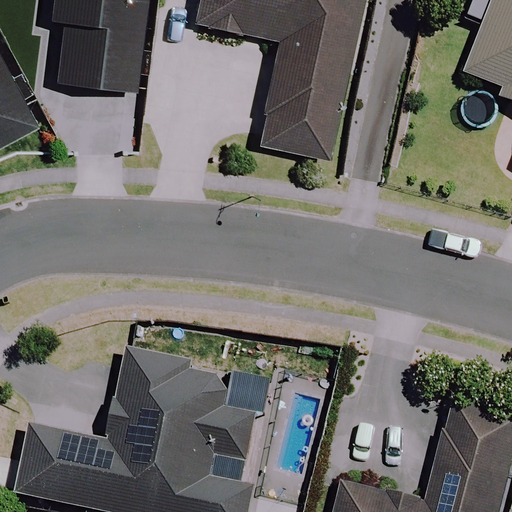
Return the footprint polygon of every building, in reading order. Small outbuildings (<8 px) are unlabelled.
[(55,85),(129,94),(141,0),(49,0),(46,24),(62,26),(55,85)] [(200,0),(195,27),(282,45),(259,148),(325,163),(360,0),(200,0)] [(511,0),(497,0),(467,78),(504,92),(500,101),(511,105),(511,0)] [(0,148),(32,131),(0,71),(0,148)] [(27,464),(26,467),(19,497),(85,511),(255,511),(260,494),(244,490),(260,422),(221,413),(228,383),(127,360),(107,448),(34,432),(27,464)] [(502,511),(511,478),(511,423),(455,407),(427,508),(342,484),(334,511),(502,511)]
